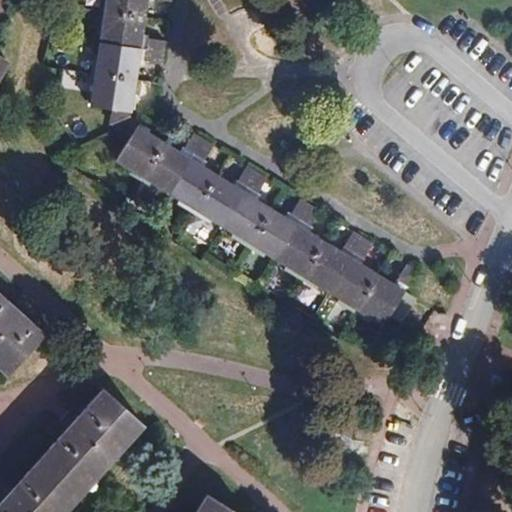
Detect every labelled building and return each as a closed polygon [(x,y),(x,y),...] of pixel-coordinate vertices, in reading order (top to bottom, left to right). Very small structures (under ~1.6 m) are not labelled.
[(398,322),(410,302),(397,296),(409,277),(396,270),(384,289),(357,270),(367,251),(344,237),(332,255),(302,236),(313,219),(292,205),(281,222),(249,203),(260,184),(239,171),(227,188),(197,169),(207,152),(190,142),(179,159),(143,135),(146,129),(123,117),(131,62),(151,67),(155,47),(134,42),(140,1),(163,5),(163,0),(105,0),(86,104),(110,114),(113,131),(130,142),(114,164),(375,328),(384,314),(398,322)] [(0,80),(12,60),(0,52),(0,80)] [(0,364),(13,376),(48,335),(33,322),(20,310),(0,292),(0,364)] [(20,310),(33,322),(42,313),(28,301),(20,310)] [(30,472),(20,483),(0,504),(0,511),(57,511),(144,415),(109,384),(71,425),(62,436),(30,472)] [(62,436),(71,425),(62,416),(52,427),(62,436)] [(9,474),(20,483),(30,472),(18,462),(9,474)] [(247,511),(215,493),(203,511),(247,511)]
